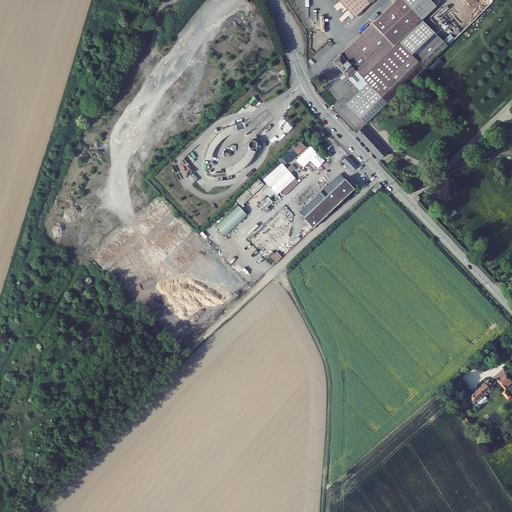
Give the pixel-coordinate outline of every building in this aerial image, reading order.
[(411,0),(398,0),(382,14),(336,56),(363,85),(370,79),(389,100),(433,60),(444,50),(452,42),(443,32),(419,54),(404,38),(427,17),(411,0)] [(337,0),(353,17),(371,0),(337,0)] [(306,25),(312,31),(319,23),(313,17),(306,25)] [(444,50),(433,60),(437,65),(448,55),(444,50)] [(389,146),(366,121),(357,129),(381,154),(389,146)] [(204,158),(204,160),(212,161),(212,159),(213,156),(214,152),(216,148),(220,144),(223,140),(228,137),(231,135),(234,134),(238,133),(239,132),(237,125),(232,126),(230,127),(224,130),(220,132),(218,134),(215,137),(211,142),(208,147),(207,150),(205,155),(204,158)] [(226,169),(228,176),(229,176),(234,174),(239,172),(242,169),(245,167),(249,163),(252,158),(254,154),(255,152),(249,149),(246,155),(245,156),(243,159),(239,162),(236,165),(233,166),(229,168),(226,169)] [(341,161),(352,171),(358,165),(347,155),(341,161)] [(263,180),(277,195),(296,178),(282,163),(263,180)] [(330,171),(334,176),(338,172),(334,167),(330,171)] [(304,213),(313,223),(356,183),(347,173),(304,213)] [(216,227),(225,236),(248,215),(239,206),(216,227)] [(271,256),(276,261),(281,257),(277,251),(271,256)] [(496,378),(504,387),(506,384),(499,375),(496,378)] [(488,377),(479,385),(484,391),(491,384),(491,381),(488,377)] [(467,395),(472,401),(484,391),(479,385),(467,395)] [(473,406),(477,410),(484,403),(481,399),(473,406)] [(464,414),(459,419),(461,423),(467,418),(464,414)]
